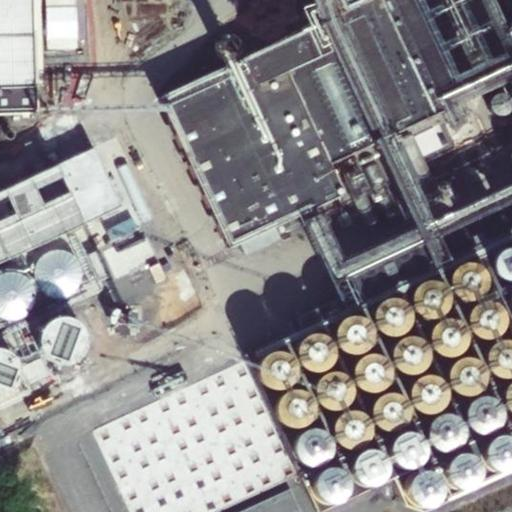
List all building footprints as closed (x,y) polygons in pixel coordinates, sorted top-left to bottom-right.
[(0,0),(0,114),(37,114),(36,86),(42,86),(41,57),(39,0),(0,0)] [(60,0),(80,30),(46,52),(79,102),(185,31),(163,0),(60,0)] [(511,0),(506,0),(503,3),(511,14),(511,26),(506,31),(491,0),(364,0),(159,96),(229,247),(343,195),(329,164),(511,76),(511,203),(447,235),(452,247),(457,244),(463,258),(430,274),(413,237),(344,269),(361,306),(341,315),(334,300),(295,317),(303,333),(245,360),(299,475),(432,413),(450,451),(511,422),(511,0)] [(228,38),(226,37),(224,37),(220,38),(218,39),(217,41),(216,43),(215,45),(215,47),(216,50),(217,51),(219,53),(221,54),(223,55),(225,55),(227,54),(229,53),(232,50),(233,48),(233,45),(233,43),(232,41),(230,40),(228,38)] [(511,83),(511,84),(508,85),(506,86),(504,89),(502,91),(502,94),(502,97),(503,100),(504,103),(507,105),(509,106),(511,106),(511,83)] [(108,137),(0,207),(0,370),(160,267),(148,248),(154,244),(140,222),(155,213),(147,201),(149,200),(108,137)] [(481,144),(476,142),(471,142),(466,142),(461,144),(457,147),(454,151),(452,155),(451,160),(451,165),(452,170),(455,174),(459,178),(463,180),(468,182),(473,182),(478,180),(483,178),(486,175),(489,170),(491,166),(491,161),(490,156),(488,151),(485,147),(481,144)]
